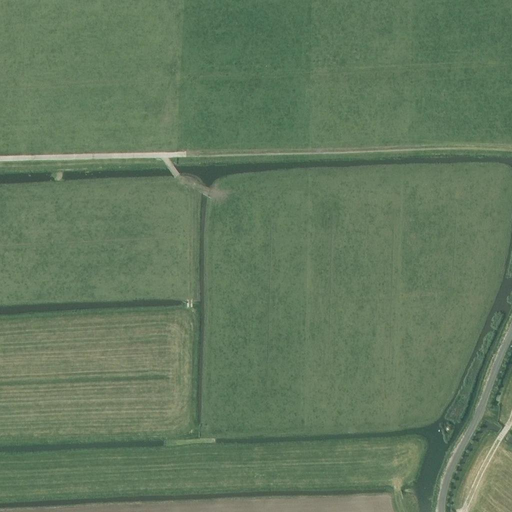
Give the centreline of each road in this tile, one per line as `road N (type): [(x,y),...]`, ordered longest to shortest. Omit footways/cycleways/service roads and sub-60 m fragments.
road 1 (track): [(511,151),(163,155)]
road 2 (unclassified): [(442,511),(447,475),(511,335)]
road 3 (track): [(163,155),(0,158)]
